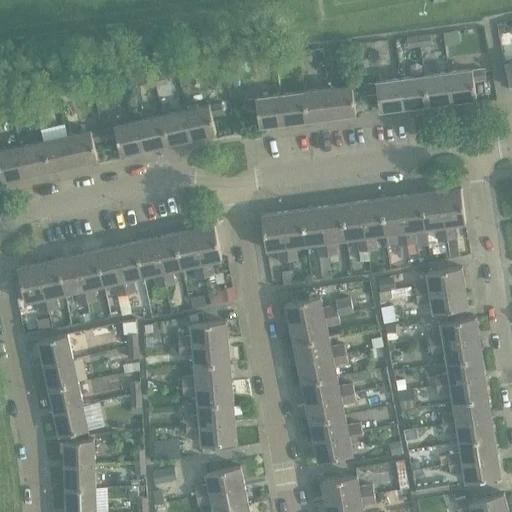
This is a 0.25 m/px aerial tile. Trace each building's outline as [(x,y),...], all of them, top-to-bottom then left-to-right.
[(418,35),(419,46),(432,45),(431,33),(418,35)] [(419,46),(418,35),(407,36),(408,48),(419,46)] [(299,50),(300,62),(312,61),(311,49),(299,50)] [(288,64),(300,62),(299,50),(286,52),(288,64)] [(237,63),(238,70),(251,69),(250,61),(237,63)] [(141,95),(136,67),(125,69),(131,97),(141,95)] [(453,71),(456,100),(476,97),(473,80),(485,78),(483,68),(472,70),(472,69),(453,71)] [(456,100),(453,71),(423,75),(427,104),(456,100)] [(153,75),(155,86),(168,83),(165,72),(153,75)] [(155,86),(153,75),(141,77),(144,89),(155,86)] [(393,79),(397,108),(427,104),(423,75),(393,79)] [(397,108),(393,79),(375,81),(375,83),(364,84),(365,94),(377,92),(379,110),(397,108)] [(100,80),(92,82),(94,90),(94,91),(102,89),(100,80)] [(365,94),(364,84),(352,86),(352,84),(334,87),(337,116),(356,113),(353,95),(365,94)] [(337,116),(334,87),(304,91),(308,120),(337,116)] [(274,94),(278,124),(308,120),(304,91),(274,94)] [(278,124),(274,94),(255,97),(255,98),(244,100),(245,110),(257,108),(259,126),(278,124)] [(36,101),(38,112),(49,109),(47,98),(36,101)] [(38,112),(36,101),(23,104),(25,115),(38,112)] [(191,107),(197,136),(215,131),(212,115),(223,112),(221,102),(209,105),(209,103),(191,107)] [(197,136),(191,107),(161,114),(168,142),(197,136)] [(132,121),(139,149),(168,142),(161,114),(132,121)] [(139,149),(132,121),(114,125),(114,126),(103,128),(106,138),(116,136),(120,153),(139,149)] [(106,138),(103,128),(91,131),(91,130),(74,133),(80,162),(98,158),(94,141),(106,138)] [(80,162),(74,133),(45,140),(51,168),(80,162)] [(15,147),(22,175),(51,168),(45,140),(15,147)] [(22,175),(15,147),(0,150),(0,165),(3,179),(22,175)] [(447,239),(446,239),(447,249),(449,257),(459,255),(456,238),(454,224),(466,222),(461,188),(441,190),(447,239)] [(421,193),(425,228),(436,226),(438,240),(446,239),(447,239),(441,190),(421,193)] [(417,256),(416,248),(415,243),(417,243),(415,229),(425,228),(421,193),(401,196),(409,257),(417,256)] [(397,246),(399,245),(400,258),(409,257),(401,196),(381,198),(386,233),(395,232),(397,246)] [(386,233),(381,198),(361,201),(368,250),(369,250),(377,249),(375,234),(386,233)] [(342,204),(346,238),(356,237),(358,252),(359,262),(370,261),(369,250),(368,250),(361,201),(342,204)] [(346,238),(342,204),(322,206),(329,255),(338,254),(336,240),(346,238)] [(302,209),(307,244),(316,243),(318,256),(329,255),(322,206),(302,209)] [(282,212),(289,260),(298,259),(296,245),(307,244),(302,209),(282,212)] [(289,260),(282,212),(262,215),(267,249),(278,248),(280,262),(289,260)] [(215,223),(195,228),(206,276),(213,274),(210,260),(223,257),(215,223)] [(195,228),(175,232),(183,266),(193,264),(196,278),(206,276),(195,228)] [(172,268),(183,266),(175,232),(156,236),(167,285),(176,283),(172,268)] [(144,275),(153,273),(156,287),(167,285),(156,236),(137,241),(144,275)] [(136,292),(133,277),(144,275),(137,241),(117,245),(129,299),(137,297),(136,292)] [(117,296),(127,294),(128,300),(129,299),(117,245),(98,249),(105,283),(114,281),(117,296)] [(78,253),(86,287),(89,302),(97,300),(94,286),(105,283),(98,249),(78,253)] [(89,302),(86,287),(78,253),(59,258),(66,292),(75,290),(78,304),(89,302)] [(57,309),(54,294),(66,292),(59,258),(39,262),(50,310),(57,309)] [(40,313),(50,310),(39,262),(19,266),(26,300),(37,298),(40,313)] [(429,291),(463,286),(460,266),(426,271),(427,282),(414,284),(416,293),(429,291)] [(330,269),(321,270),(322,279),(332,278),(330,269)] [(290,271),(280,272),(282,284),(292,283),(290,271)] [(392,277),(379,279),(381,290),(379,291),(380,299),(413,294),(411,286),(394,288),(392,277)] [(235,299),(234,297),(232,286),(226,287),(220,292),(210,300),(210,303),(222,301),(235,299)] [(463,286),(429,291),(416,293),(418,304),(430,302),(432,312),(467,307),(463,286)] [(204,295),(190,298),(192,307),(206,304),(204,295)] [(335,304),(322,306),(320,296),(286,303),(290,324),(338,314),(338,315),(354,311),(350,296),(335,299),(335,304)] [(393,304),(381,307),(384,323),(396,320),(393,304)] [(89,314),(79,316),(81,324),(91,322),(89,314)] [(294,343),(329,336),(326,326),(340,323),(338,315),(338,314),(290,324),(294,343)] [(430,345),(478,337),(475,316),(440,322),(442,332),(428,335),(430,345)] [(49,318),(37,320),(39,330),(51,327),(49,318)] [(127,345),(138,345),(138,333),(138,320),(121,323),(122,334),(127,333),(127,345)] [(179,345),(227,341),(225,320),(191,323),(192,334),(178,336),(179,345)] [(394,323),(385,325),(387,339),(397,338),(394,323)] [(46,364),(74,358),(68,333),(40,340),(46,364)] [(329,336),(294,343),(298,363),(346,353),(344,343),(331,346),(329,336)] [(381,336),(371,338),(373,347),(383,345),(381,336)] [(447,362),(481,357),(478,337),(430,345),(431,354),(445,352),(447,362)] [(170,355),(179,354),(180,355),(194,354),(195,364),(229,361),(227,341),(179,345),(179,346),(169,347),(170,355)] [(138,345),(127,345),(128,357),(139,357),(138,345)] [(302,382),(337,375),(335,365),(348,362),(346,353),(298,363),(302,382)] [(434,374),(435,376),(428,377),(429,385),(484,376),(481,357),(447,362),(448,372),(434,374)] [(51,387),(79,381),(74,358),(46,364),(51,387)] [(229,361),(195,364),(195,374),(181,375),(182,385),(231,381),(229,361)] [(337,375),(302,382),(306,402),(354,392),(352,382),(339,385),(337,375)] [(429,385),(430,395),(452,392),(453,402),(488,396),(484,376),(429,385)] [(405,379),(397,380),(399,390),(406,389),(405,379)] [(56,411),(84,404),(79,381),(51,387),(56,411)] [(129,381),(130,392),(130,394),(141,394),(142,390),(141,384),(141,381),(129,381)] [(198,404),(233,401),(231,381),(182,385),(183,395),(197,394),(198,404)] [(406,389),(399,390),(402,409),(415,407),(412,388),(406,389)] [(310,421),(345,414),(343,404),(356,401),(354,392),(306,402),(310,421)] [(142,405),(142,402),(141,394),(130,394),(131,406),(142,405)] [(488,396),(453,402),(455,411),(441,413),(442,424),(491,416),(488,396)] [(233,401),(198,404),(199,414),(185,415),(186,425),(200,424),(234,421),(233,401)] [(84,404),(56,411),(62,435),(90,428),(84,404)] [(92,424),(102,423),(100,404),(90,405),(92,424)] [(345,414),(310,421),(314,441),(349,434),(363,431),(361,421),(347,424),(345,414)] [(444,434),(458,431),(460,441),(494,436),(491,416),(442,424),(444,434)] [(234,421),(200,424),(186,425),(187,435),(201,434),(202,445),(236,442),(234,421)] [(152,428),(153,441),(155,459),(180,457),(179,439),(159,440),(158,427),(152,428)] [(363,431),(349,434),(314,441),(319,461),(353,454),(351,444),(365,441),(363,431)] [(494,436),(460,441),(461,451),(447,453),(449,464),(463,461),(497,456),(494,436)] [(66,464),(96,463),(95,438),(65,439),(66,464)] [(401,439),(390,441),(393,454),(404,452),(401,439)] [(133,449),(134,461),(146,461),(145,448),(133,449)] [(497,456),(463,461),(449,464),(450,473),(464,471),(466,482),(500,476),(497,456)] [(399,489),(409,487),(404,458),(394,460),(399,489)] [(135,473),(147,472),(146,465),(146,461),(134,461),(135,473)] [(67,488),(96,487),(96,463),(66,464),(67,488)] [(176,479),(174,465),(153,469),(155,483),(176,479)] [(196,496),(245,486),(241,465),(206,473),(208,483),(194,486),(196,496)] [(422,467),(412,469),(414,476),(423,475),(422,467)] [(326,501),(360,496),(374,493),(373,483),(359,486),(357,475),(323,481),(326,501)] [(448,481),(415,486),(416,494),(438,491),(449,489),(448,481)] [(214,511),(215,511),(249,505),(245,486),(196,496),(198,506),(212,503),(214,511)] [(96,487),(67,488),(68,511),(97,510),(96,487)] [(154,505),(165,503),(162,490),(153,491),(154,505)] [(327,511),(362,511),(362,505),(376,503),(374,493),(360,496),(326,501),(327,511)] [(457,511),(469,511),(473,511),(508,511),(504,493),(471,502),(469,497),(455,500),(457,511)] [(136,497),(137,509),(148,509),(148,496),(136,497)]
